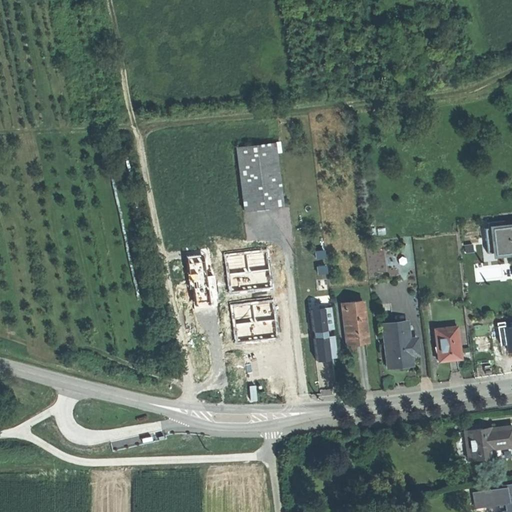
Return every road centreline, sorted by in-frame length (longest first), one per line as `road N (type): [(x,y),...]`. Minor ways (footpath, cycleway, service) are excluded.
road 1 (track): [(136,128),(462,91),(511,69)]
road 2 (track): [(191,405),(136,128)]
road 3 (tertiary): [(511,383),(304,409)]
road 4 (tertiary): [(155,404),(0,363)]
road 5 (tertiary): [(155,404),(223,425),(272,424),(304,409)]
road 6 (tertiary): [(304,409),(155,404)]
road 7 (track): [(136,128),(0,131)]
road 8 (track): [(136,128),(108,0)]
